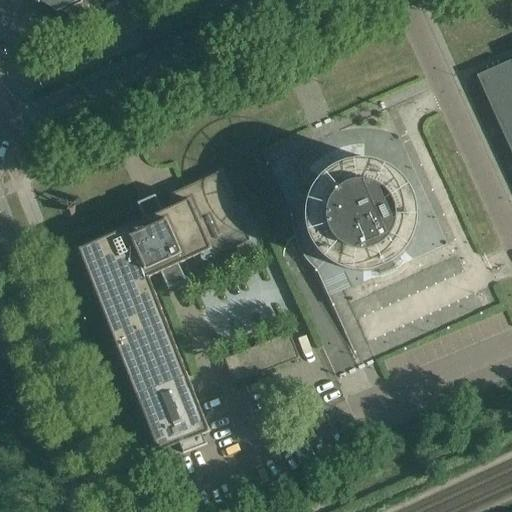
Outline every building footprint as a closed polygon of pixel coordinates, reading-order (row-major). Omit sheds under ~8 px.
[(84,0),(36,0),(57,12),(84,0)] [(511,63),(511,61),(477,76),(511,154),(511,63)] [(317,185),(314,190),(311,197),(310,202),(308,207),(308,212),(307,217),(308,222),(308,226),(309,231),(311,236),(313,241),(317,248),(319,251),(322,255),(324,257),(327,260),(331,262),(334,265),(337,267),(341,268),(345,270),(352,272),(358,273),(361,273),(366,273),(370,272),(374,272),(378,271),(379,274),(384,273),(388,271),(391,270),(395,267),(393,264),(397,262),(400,259),(403,256),(406,253),(408,250),(411,246),(413,243),(414,239),(416,236),(417,232),(418,228),(419,224),(419,220),(419,216),(419,212),(418,208),(417,204),(416,200),(415,196),(413,193),(411,189),(409,186),(407,183),(404,180),(402,177),(399,174),(392,169),(389,168),(382,164),(373,162),(367,161),(361,160),(355,161),(350,162),(344,163),(339,166),(334,168),(329,172),(325,176),(321,180),(317,185)] [(138,204),(145,220),(80,250),(137,397),(159,454),(180,446),(184,456),(207,447),(203,436),(210,434),(188,378),(149,279),(161,273),(169,289),(187,281),(179,265),(208,252),(211,258),(248,241),(248,242),(250,241),(236,211),(240,209),(237,203),(233,205),(219,173),(166,197),(171,209),(163,212),(156,196),(138,204)] [(343,330),(323,336),(335,374),(355,368),(343,330)] [(299,359),(297,354),(291,339),(289,334),(224,360),(234,385),(299,359)]
